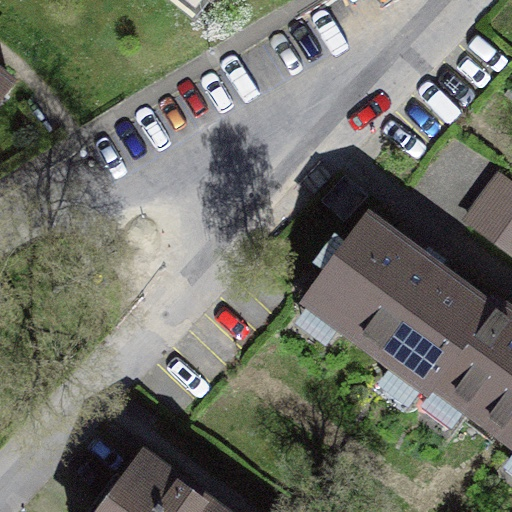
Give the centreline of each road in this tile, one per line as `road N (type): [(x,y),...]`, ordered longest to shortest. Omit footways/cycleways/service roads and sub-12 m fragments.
road 1 (residential): [(0,490),(138,340),(173,290),(170,184)]
road 2 (residential): [(170,184),(454,0)]
road 3 (residential): [(0,234),(170,184)]
